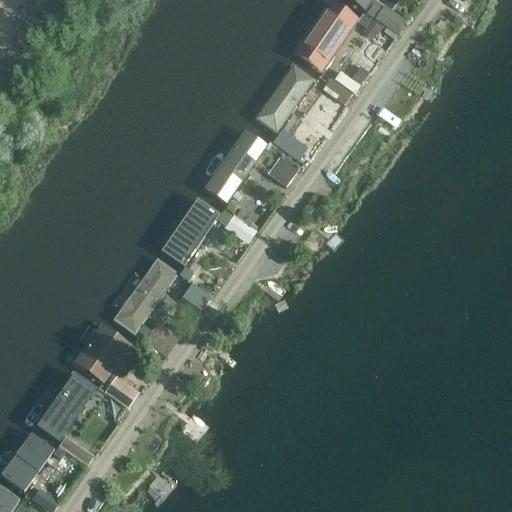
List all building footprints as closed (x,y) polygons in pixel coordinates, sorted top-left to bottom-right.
[(376,0),(342,0),(365,16),(376,0)] [(360,25),(333,6),(295,60),(321,79),(360,25)] [(382,11),(374,24),(396,39),(404,26),(382,11)] [(318,83),(293,66),(253,123),(278,140),(318,83)] [(350,76),(343,86),(356,95),(363,85),(350,76)] [(330,82),(321,95),(342,109),(350,96),(330,82)] [(269,150),(246,134),(203,196),(227,211),(269,150)] [(282,135),(273,147),(298,165),(307,153),(282,135)] [(281,160),(267,179),(286,192),(299,173),(281,160)] [(222,217),(198,200),(160,253),(185,270),(222,217)] [(233,220),(224,232),(247,249),(256,237),(233,220)] [(181,277),(158,260),(112,324),(135,341),(181,277)] [(134,348),(105,327),(74,369),(103,390),(134,348)] [(156,328),(143,346),(164,362),(178,344),(156,328)] [(115,381),(105,397),(127,412),(138,397),(115,381)] [(94,401),(76,388),(43,433),(62,447),(94,401)] [(56,455),(33,438),(5,477),(28,494),(56,455)] [(0,511),(16,511),(23,504),(0,486),(0,511)] [(38,494),(31,505),(41,511),(54,511),(58,507),(38,494)]
